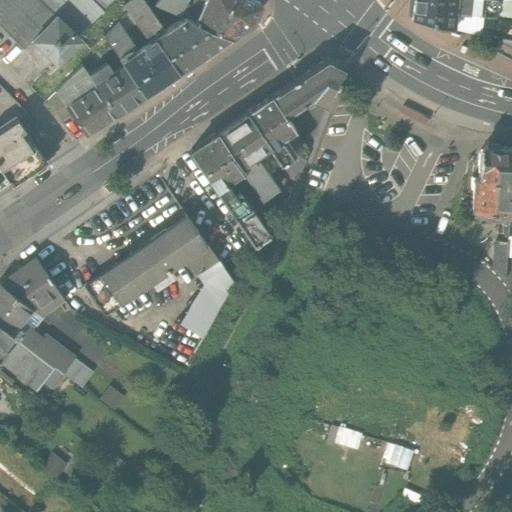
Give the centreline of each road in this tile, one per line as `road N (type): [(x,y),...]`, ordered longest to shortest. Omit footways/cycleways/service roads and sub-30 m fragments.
road 1 (secondary): [(203,100),(0,237)]
road 2 (secondary): [(511,107),(414,71),(329,4)]
road 3 (unclassified): [(387,226),(476,272),(511,323)]
road 4 (secondary): [(203,100),(329,4)]
